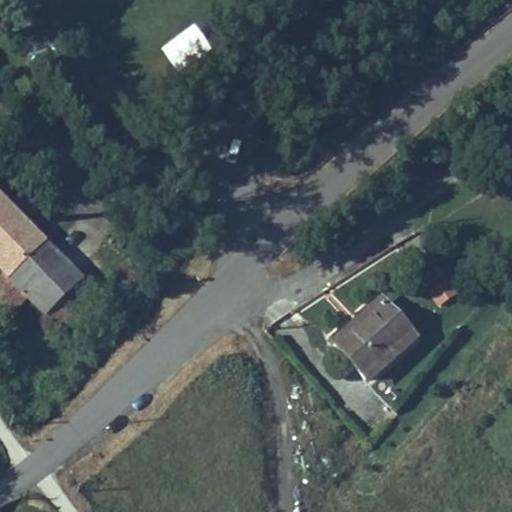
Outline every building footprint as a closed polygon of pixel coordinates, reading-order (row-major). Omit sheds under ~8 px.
[(35,37),(21,48),(33,62),(46,51),(35,37)] [(99,296),(0,193),(0,266),(62,330),(99,296)] [(40,207),(35,201),(29,208),(34,213),(40,207)] [(446,276),(424,291),(436,309),(458,294),(446,276)] [(387,302),(336,345),(363,376),(414,334),(387,302)]
